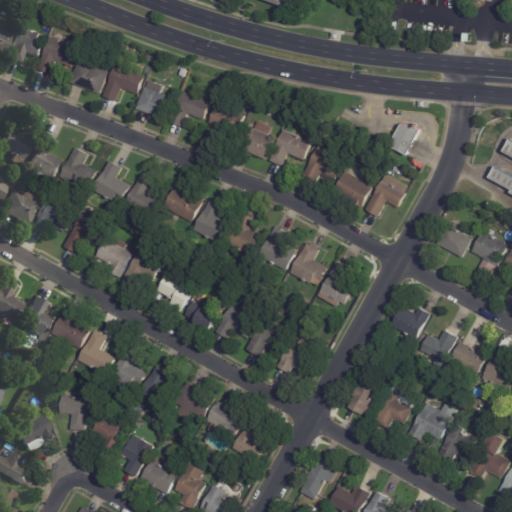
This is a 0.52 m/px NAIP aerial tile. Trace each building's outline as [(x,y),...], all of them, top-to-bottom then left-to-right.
[(18,11),(9,7),(12,0),(14,0),(22,4),(18,11)] [(265,0),(288,0),(285,8),(265,0)] [(41,33),(37,41),(44,44),(39,57),(25,51),(21,61),(8,56),(20,25),(41,33)] [(0,27),(12,32),(3,54),(0,52),(0,27)] [(53,38),(81,49),(75,64),(73,63),(72,67),(58,61),(54,74),(40,68),(53,37),(53,38)] [(87,87),(73,81),(82,60),(88,62),(89,58),(98,61),(96,66),(111,72),(103,93),(87,87)] [(126,89),(124,88),(118,101),(106,96),(118,65),(121,66),(124,59),(134,63),(131,70),(147,76),(139,94),(126,89)] [(148,87),(176,98),(168,119),(139,108),(147,86),(148,87)] [(209,95),(211,89),(219,92),(217,98),(209,95)] [(188,93),(212,103),(205,121),(190,115),(184,127),(172,122),(184,91),(188,93)] [(247,101),(254,103),(251,110),(244,107),(247,101)] [(217,139),(207,135),(220,105),(245,115),(236,137),(225,132),(221,141),(217,139)] [(266,123),(273,127),(270,135),(277,138),(268,159),(242,147),(251,126),(257,129),(260,121),(266,123)] [(424,131),(410,156),(393,147),(406,124),(416,126),(424,131)] [(27,128),(37,134),(20,164),(12,160),(14,155),(0,146),(0,144),(9,126),(23,134),(26,128),(27,128)] [(288,130),(314,142),(307,160),(291,153),(285,166),(273,160),(286,130),(288,130)] [(45,134),(56,141),(49,153),(64,161),(54,179),(52,177),(48,183),(26,170),(29,164),(27,163),(44,134),(45,134)] [(316,180),(306,175),(322,145),(342,156),(339,161),(345,164),(336,182),(324,176),(320,183),(316,180)] [(80,149),(91,154),(85,164),(98,171),(90,185),(84,182),(81,188),(62,177),(78,147),(80,149)] [(114,161),(124,167),(119,178),(132,185),(125,198),(119,194),(115,201),(96,190),(112,161),(114,161)] [(353,165),(372,175),(368,182),(376,186),(364,207),(337,191),(352,164),(353,165)] [(498,167),(511,174),(511,188),(492,178),(498,167)] [(145,174),(156,179),(149,192),(164,200),(155,217),(128,202),(144,173),(145,174)] [(391,201),(390,200),(381,217),(368,210),(389,174),(412,188),(401,206),(391,201)] [(26,180),(23,185),(16,181),(20,176),(26,180)] [(0,178),(1,179),(9,183),(0,198),(0,178)] [(35,193),(36,193),(33,200),(41,204),(29,224),(2,209),(13,188),(18,191),(22,185),(35,193)] [(52,189),(48,196),(42,193),(46,186),(52,189)] [(179,187),(205,202),(193,222),(166,207),(177,186),(179,187)] [(51,224),(50,224),(45,232),(33,226),(48,199),(76,214),(66,233),(51,224)] [(213,201),(224,207),(219,216),(232,224),(225,235),(220,232),(215,240),(196,229),(212,200),(213,201)] [(247,214),(257,220),(252,229),(266,237),(259,248),(253,245),(249,253),(229,242),(245,213),(247,214)] [(91,238),(89,237),(80,253),(66,246),(84,214),(109,228),(100,243),(91,238)] [(279,227),(290,232),(283,245),(298,254),(288,271),(261,256),(278,226),(279,227)] [(470,237),(475,240),(464,258),(440,244),(450,226),(459,231),(460,230),(462,231),(462,232),(470,237)] [(472,235),(467,231),(470,226),(476,230),(473,235),(472,235)] [(501,263),(494,276),(481,269),(487,258),(475,252),(488,227),(498,232),(495,237),(511,245),(501,263)] [(127,245),(125,249),(136,255),(122,277),(110,270),(114,265),(99,256),(109,239),(117,244),(120,239),(128,244),(127,245)] [(311,244),(322,250),(316,260),(330,268),(323,281),(317,277),(313,284),(293,273),(309,243),(311,244)] [(162,267),(153,284),(141,278),(137,287),(125,280),(130,269),(131,269),(139,254),(141,249),(150,254),(148,259),(162,267)] [(183,249),(189,253),(184,259),(179,256),(183,249)] [(511,250),(502,270),(511,274),(511,250)] [(341,261),(353,268),(344,284),(355,290),(347,305),(342,302),(339,307),(321,296),(340,261),(341,261)] [(170,296),(160,291),(169,274),(177,278),(180,274),(191,279),(188,285),(195,289),(183,312),(172,306),(176,299),(170,296)] [(7,280),(17,285),(11,295),(25,303),(18,314),(13,311),(9,319),(0,314),(0,288),(5,279),(7,280)] [(37,297),(48,303),(42,313),(55,320),(43,341),(37,338),(38,336),(20,325),(36,296),(37,297)] [(195,301),(221,315),(213,329),(187,316),(195,301)] [(315,303),(323,308),(318,318),(309,313),(315,303)] [(234,305),(244,311),(243,312),(259,321),(249,338),(235,330),(230,338),(219,331),(233,305),(234,305)] [(422,308),(433,314),(423,332),(425,334),(422,338),(420,337),(419,340),(395,326),(406,306),(418,314),(422,308)] [(66,313),(93,328),(82,349),(71,343),(69,347),(58,341),(61,337),(55,334),(66,313)] [(276,324),(274,328),(287,336),(278,352),(268,347),(263,356),(250,349),(266,318),(276,324)] [(448,331),(461,337),(443,368),(423,357),(425,351),(423,350),(432,335),(442,340),(448,330),(448,331)] [(98,331),(109,337),(102,350),(117,358),(107,376),(80,361),(97,331),(98,331)] [(289,372),(281,367),(294,342),(319,355),(309,373),(296,365),(292,373),(289,372)] [(464,342),(478,351),(482,345),(493,351),(480,374),(454,359),(463,342),(464,342)] [(129,349),(141,356),(135,366),(148,373),(137,393),(112,378),(129,349)] [(499,353),(510,359),(506,367),(511,370),(511,392),(496,383),(495,384),(485,378),(499,353)] [(160,367),(176,376),(170,385),(179,391),(168,410),(142,395),(159,366),(160,367)] [(29,378),(24,383),(20,378),(25,374),(29,378)] [(375,405),(369,415),(366,413),(365,415),(351,408),(357,397),(356,396),(362,385),(363,386),(370,374),(385,382),(376,398),(378,399),(375,405)] [(200,389),(217,398),(205,419),(193,412),(188,420),(178,414),(183,406),(179,405),(191,384),(200,389)] [(389,428),(378,422),(394,392),(393,391),(397,384),(402,386),(398,393),(403,395),(419,404),(407,425),(397,419),(391,430),(389,428)] [(72,397),(97,400),(94,417),(87,416),(85,431),(72,429),(74,414),(62,413),(64,396),(72,397)] [(102,406),(105,400),(111,402),(108,409),(102,406)] [(221,400),(248,417),(235,437),(228,432),(224,438),(210,430),(214,424),(208,421),(221,400)] [(451,426),(442,441),(428,433),(424,440),(412,433),(429,403),(443,411),(447,405),(459,411),(451,426)] [(32,419),(43,413),(55,437),(44,442),(44,443),(29,451),(25,444),(24,445),(12,421),(29,412),(32,419)] [(131,424),(116,452),(105,446),(108,440),(95,433),(107,412),(120,419),(121,418),(131,424)] [(252,420),(264,427),(256,441),(267,448),(258,463),(235,449),(252,420)] [(480,420),(486,423),(483,428),(478,426),(480,420)] [(451,460),(440,455),(457,424),(467,429),(464,433),(478,441),(470,457),(459,452),(453,462),(451,460)] [(9,432),(5,438),(1,435),(5,430),(9,432)] [(483,478),(473,472),(496,432),(510,440),(502,455),(511,460),(511,465),(504,479),(489,470),(484,478),(483,478)] [(155,447),(138,477),(127,471),(132,461),(123,456),(135,435),(155,447)] [(211,448),(216,451),(212,457),(206,453),(210,447),(211,448)] [(28,474),(22,484),(0,471),(0,455),(5,458),(6,456),(7,457),(10,451),(24,458),(19,467),(29,473),(28,474)] [(323,459),(336,466),(335,468),(339,470),(332,484),(327,481),(318,500),(304,493),(310,480),(309,479),(315,468),(317,468),(322,458),(323,459)] [(156,460),(180,474),(169,494),(143,480),(155,460),(156,460)] [(193,509),(182,503),(187,495),(177,490),(191,464),(205,471),(201,480),(208,484),(195,510),(193,509)] [(247,470),(245,475),(238,471),(241,466),(247,470)] [(511,498),(501,492),(511,472),(511,498)] [(17,510),(15,511),(0,511),(0,483),(18,494),(11,506),(17,510)] [(217,486),(228,492),(226,496),(237,502),(231,511),(206,511),(203,510),(216,485),(217,486)] [(355,494),(357,495),(361,488),(372,494),(362,511),(351,511),(333,502),(341,487),(355,494)] [(381,493),(392,499),(386,509),(391,511),(367,511),(379,492),(381,493)]
